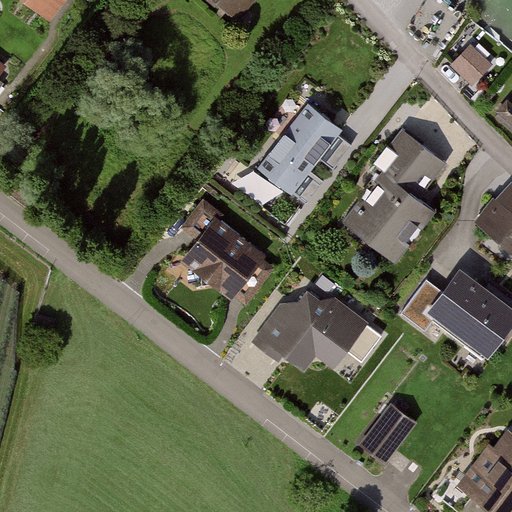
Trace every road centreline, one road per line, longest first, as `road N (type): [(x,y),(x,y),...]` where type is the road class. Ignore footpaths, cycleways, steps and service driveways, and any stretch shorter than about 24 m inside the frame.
road 1 (unclassified): [(0,206),(393,511)]
road 2 (residential): [(511,159),(361,0)]
